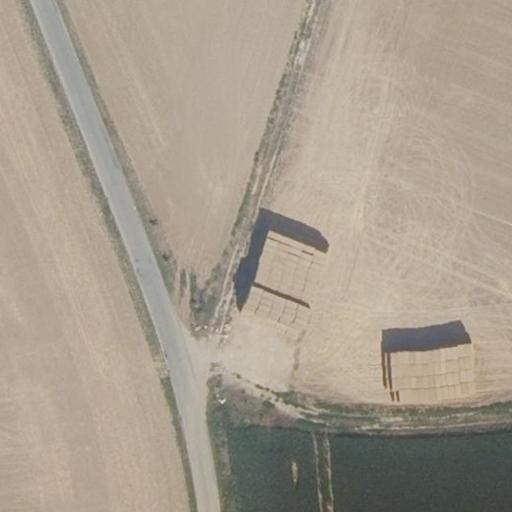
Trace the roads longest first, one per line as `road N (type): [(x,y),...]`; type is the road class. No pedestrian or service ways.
road 1 (unclassified): [(207,511),(185,376),(40,0)]
road 2 (track): [(321,0),(207,368),(185,376)]
road 3 (track): [(511,409),(412,423),(303,417),(252,400),(207,368)]
